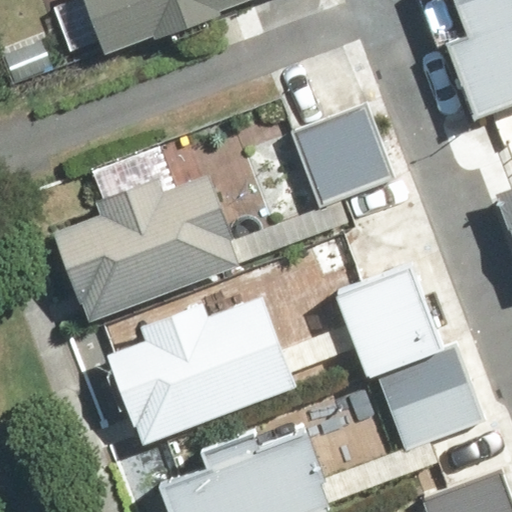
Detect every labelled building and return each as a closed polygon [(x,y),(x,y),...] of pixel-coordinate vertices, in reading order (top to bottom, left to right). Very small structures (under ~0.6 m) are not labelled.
[(275,0),(100,0),(129,64),(275,0)] [(511,0),(445,0),(448,8),(467,1),(480,35),(450,46),(468,95),(480,91),(490,118),(511,110),(511,0)] [(272,75),(321,210),(408,179),(360,44),(272,75)] [(175,177),(110,202),(117,219),(72,236),(104,319),(259,260),(227,177),(181,194),(175,177)] [(386,373),(409,444),(494,416),(470,345),(456,350),(426,262),(347,288),(376,377),(386,373)] [(127,354),(157,444),(313,391),(282,300),(223,320),(218,305),(164,323),(170,339),(127,354)] [(170,487),(178,511),(349,511),(321,435),(281,449),(275,431),(214,453),(220,468),(170,487)] [(511,511),(511,488),(506,473),(419,504),(421,511),(511,511)]
